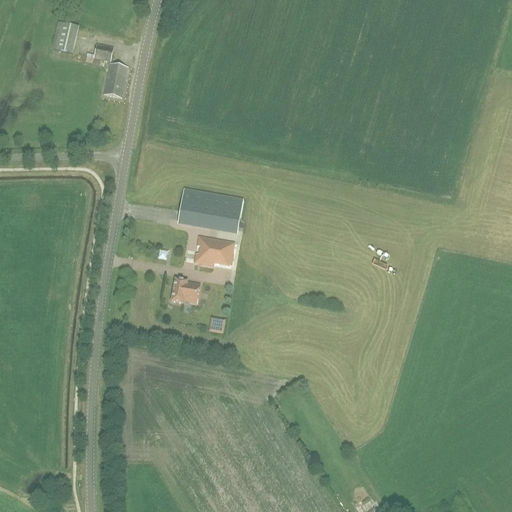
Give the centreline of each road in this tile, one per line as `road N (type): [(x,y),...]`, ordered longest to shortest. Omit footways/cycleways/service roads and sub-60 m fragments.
road 1 (tertiary): [(91,511),(95,351),(126,156)]
road 2 (tertiary): [(126,156),(157,0)]
road 3 (unclassified): [(0,158),(126,156)]
